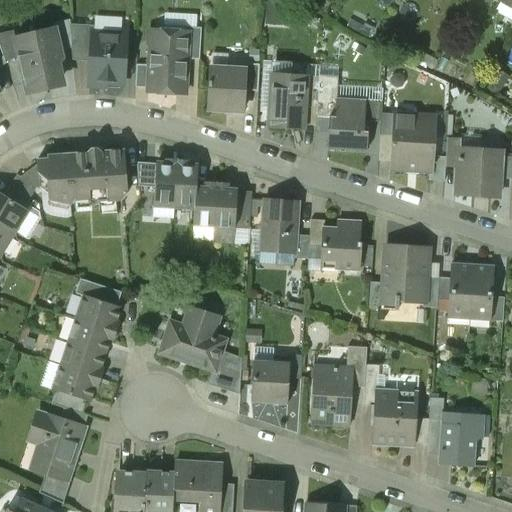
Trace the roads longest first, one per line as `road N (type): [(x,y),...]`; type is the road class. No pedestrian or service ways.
road 1 (residential): [(0,140),(62,118),(131,120),(511,242)]
road 2 (residential): [(471,511),(150,405)]
road 3 (residential): [(97,511),(116,425),(150,405)]
